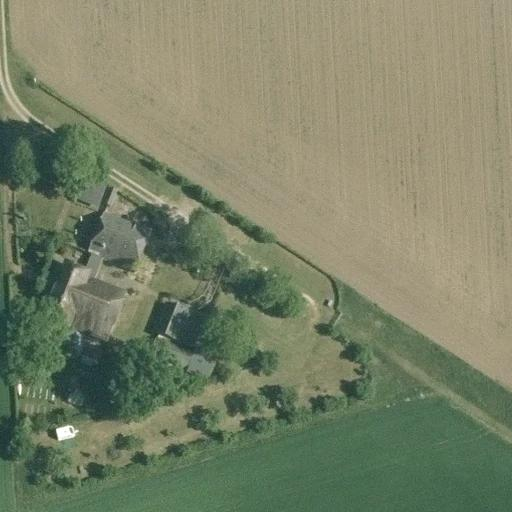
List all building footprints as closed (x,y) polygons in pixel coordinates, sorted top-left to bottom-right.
[(87,254),(135,274),(150,234),(103,214),(87,254)] [(69,328),(106,343),(126,294),(89,279),(90,277),(66,267),(43,322),(68,332),(69,328)] [(155,336),(194,351),(205,321),(193,317),(193,315),(167,306),(155,336)] [(321,335),(317,351),(340,357),(345,342),(321,335)] [(147,360),(186,375),(194,355),(155,340),(147,360)] [(217,360),(197,353),(188,379),(208,386),(217,360)] [(224,382),(211,385),(216,406),(229,403),(224,382)]
